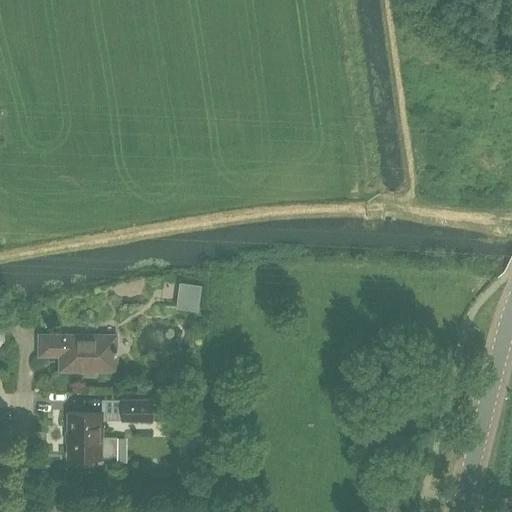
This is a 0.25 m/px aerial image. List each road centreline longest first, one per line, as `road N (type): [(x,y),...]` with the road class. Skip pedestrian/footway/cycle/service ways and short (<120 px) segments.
road 1 (tertiary): [(462,502),(511,320)]
road 2 (residential): [(25,511),(24,339)]
